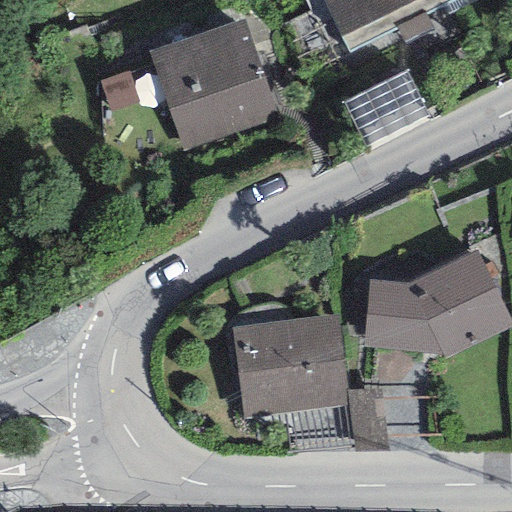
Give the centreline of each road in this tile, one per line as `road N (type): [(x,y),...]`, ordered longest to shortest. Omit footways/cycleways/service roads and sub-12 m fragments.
road 1 (tertiary): [(120,417),(114,388),(125,327),(187,265),(511,105)]
road 2 (tertiary): [(511,486),(183,477),(134,444),(120,417)]
road 3 (tertiary): [(0,440),(120,417)]
